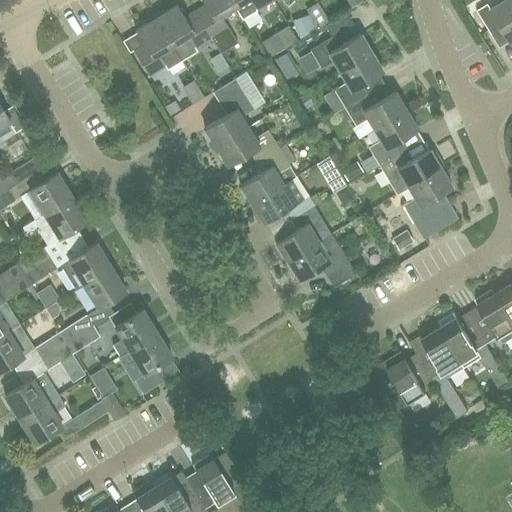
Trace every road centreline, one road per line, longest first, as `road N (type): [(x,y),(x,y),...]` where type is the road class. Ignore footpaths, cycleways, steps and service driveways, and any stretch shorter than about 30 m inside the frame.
road 1 (residential): [(108,187),(162,155),(179,157),(261,289),(264,308),(224,334),(209,335),(188,318)]
road 2 (residential): [(9,19),(108,187)]
road 3 (residential): [(354,336),(511,240)]
road 4 (residential): [(41,511),(195,414)]
road 5 (residential): [(188,318),(108,187)]
road 6 (residential): [(470,123),(424,0)]
